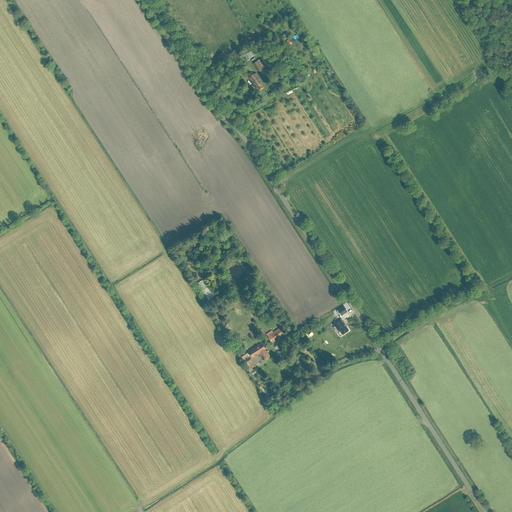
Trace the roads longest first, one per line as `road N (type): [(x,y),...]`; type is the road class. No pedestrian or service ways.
road 1 (unclassified): [(484,511),(146,0)]
road 2 (track): [(139,511),(50,374)]
